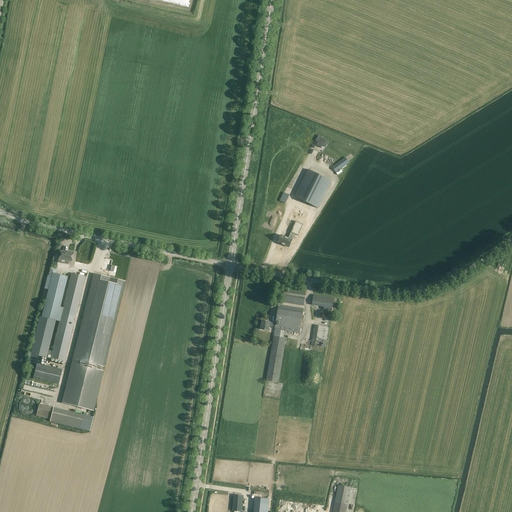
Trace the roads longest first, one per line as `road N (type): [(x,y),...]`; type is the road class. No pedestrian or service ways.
road 1 (unclassified): [(229,266),(393,293),(426,291),(511,242)]
road 2 (primary): [(229,266),(271,0)]
road 3 (primary): [(191,511),(229,266)]
road 4 (unclassified): [(0,210),(229,266)]
road 5 (track): [(0,430),(46,244),(21,238),(24,221)]
